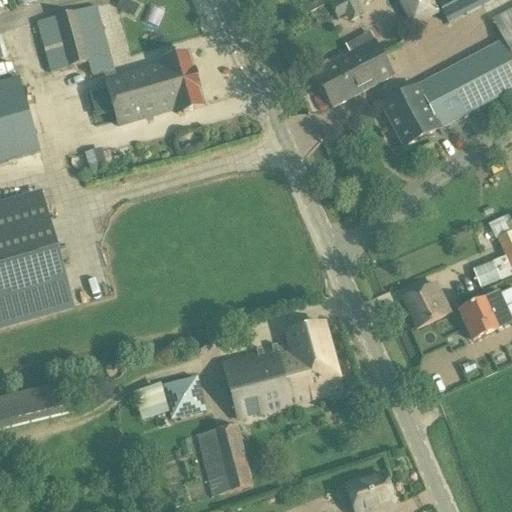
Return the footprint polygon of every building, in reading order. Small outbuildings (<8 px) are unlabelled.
[(123,0),(118,10),(131,16),(136,6),(125,0),(123,0)] [(437,15),(429,0),(403,0),(399,2),(412,28),(437,15)] [(433,0),(446,26),(497,0),(433,0)] [(113,72),(95,7),(36,24),(50,74),(88,64),(92,78),(113,72)] [(312,74),(331,110),(392,78),(369,34),(345,47),(349,55),(312,74)] [(511,58),(503,42),(380,106),(402,148),(511,92),(511,58)] [(177,115),(204,107),(188,53),(161,61),(162,63),(157,65),(158,68),(104,84),(117,128),(176,111),(177,115)] [(0,164),(39,154),(17,80),(0,85),(0,164)] [(103,89),(90,93),(99,124),(113,120),(103,89)] [(0,208),(0,327),(72,307),(40,197),(0,208)] [(492,263),(472,271),(480,289),(499,281),(500,283),(511,277),(511,224),(507,215),(487,224),(495,241),(497,240),(505,258),(492,264),(492,263)] [(401,300),(416,331),(448,315),(435,285),(401,300)] [(457,313),(471,342),(511,323),(511,318),(499,293),(457,313)] [(271,352),(287,408),(342,392),(323,323),(319,324),(285,333),(289,348),(271,352)] [(211,347),(206,335),(192,340),(197,353),(211,347)] [(238,421),(287,408),(271,352),(223,366),(238,421)] [(171,414),(173,421),(208,412),(199,376),(135,392),(142,421),(171,414)] [(0,401),(0,432),(70,415),(62,386),(0,401)] [(121,425),(53,448),(62,473),(81,466),(85,477),(107,470),(103,458),(129,449),(121,425)] [(196,438),(212,498),(251,488),(236,427),(196,438)] [(379,511),(378,508),(393,504),(384,476),(345,488),(352,511),(379,511)]
